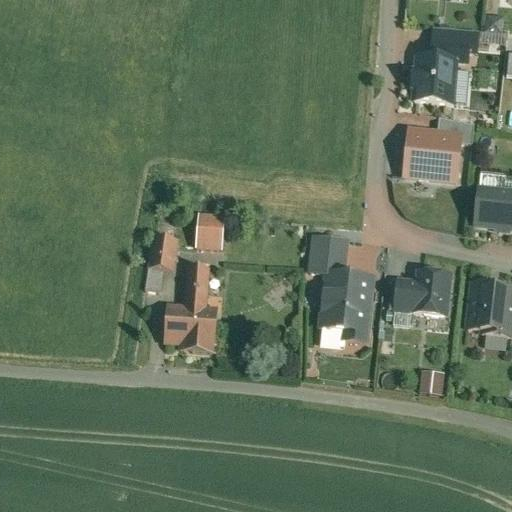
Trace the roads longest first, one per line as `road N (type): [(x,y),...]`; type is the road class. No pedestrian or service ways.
road 1 (residential): [(511,434),(336,402),(0,373)]
road 2 (residential): [(391,0),(372,229),(511,266)]
